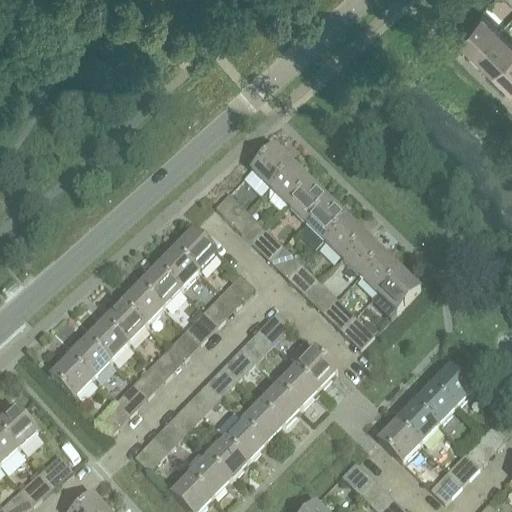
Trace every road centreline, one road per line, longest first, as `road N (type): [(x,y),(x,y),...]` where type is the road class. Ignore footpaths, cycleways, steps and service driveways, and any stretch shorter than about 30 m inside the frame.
road 1 (unclassified): [(0,326),(367,0)]
road 2 (residential): [(56,511),(277,294)]
